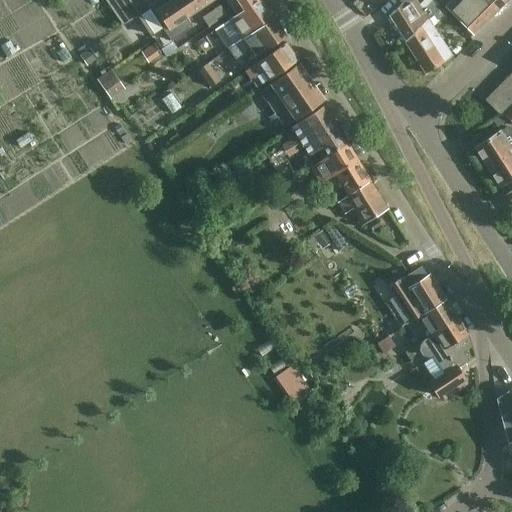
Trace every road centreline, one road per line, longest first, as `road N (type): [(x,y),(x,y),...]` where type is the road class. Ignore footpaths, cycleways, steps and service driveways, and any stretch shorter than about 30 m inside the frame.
road 1 (tertiary): [(366,55),(491,327)]
road 2 (residential): [(280,0),(428,246)]
road 3 (residential): [(428,246),(399,254),(297,192),(265,211)]
road 4 (residential): [(511,272),(412,117)]
road 5 (residential): [(491,327),(480,335),(487,486)]
road 6 (residential): [(412,117),(511,19)]
